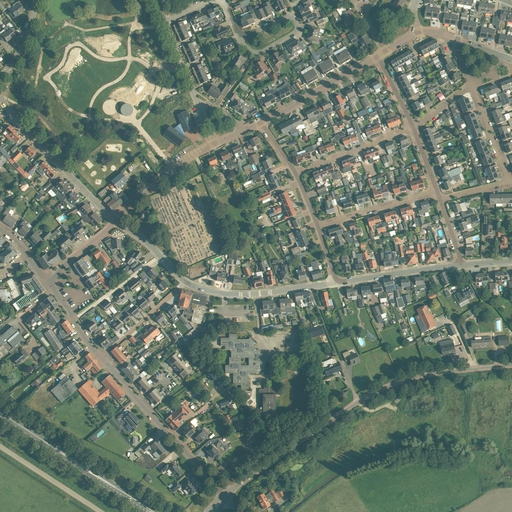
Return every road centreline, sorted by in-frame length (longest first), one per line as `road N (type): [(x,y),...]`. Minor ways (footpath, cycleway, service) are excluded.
road 1 (tertiary): [(224,495),(374,391),(405,378),(511,364)]
road 2 (unclassified): [(224,495),(102,357)]
road 3 (primary): [(152,511),(0,413)]
road 4 (residential): [(114,221),(0,98)]
road 5 (unclassified): [(185,282),(239,294),(336,281)]
road 6 (residential): [(262,122),(378,57)]
road 7 (residential): [(114,221),(190,154),(215,143)]
road 8 (unclassified): [(461,264),(336,281)]
road 9 (residential): [(317,226),(436,190)]
road 10 (residential): [(295,173),(411,130)]
